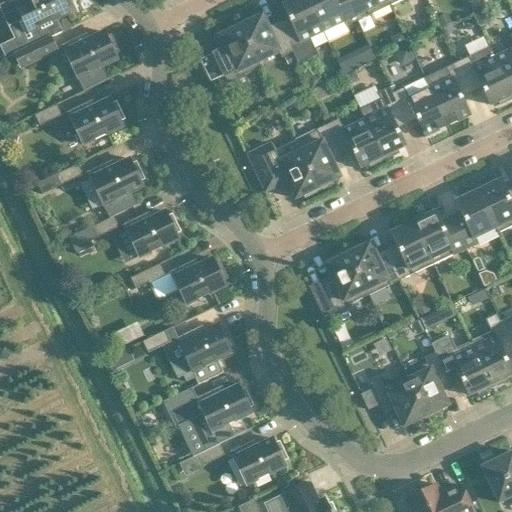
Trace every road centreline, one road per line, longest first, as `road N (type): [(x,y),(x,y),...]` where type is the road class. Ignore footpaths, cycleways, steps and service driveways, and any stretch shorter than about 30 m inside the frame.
road 1 (residential): [(511,414),(394,467),(353,454),(306,422),(283,391),(268,349),(264,253)]
road 2 (residential): [(264,253),(511,133)]
road 3 (residential): [(264,253),(176,165),(159,112),(152,25)]
